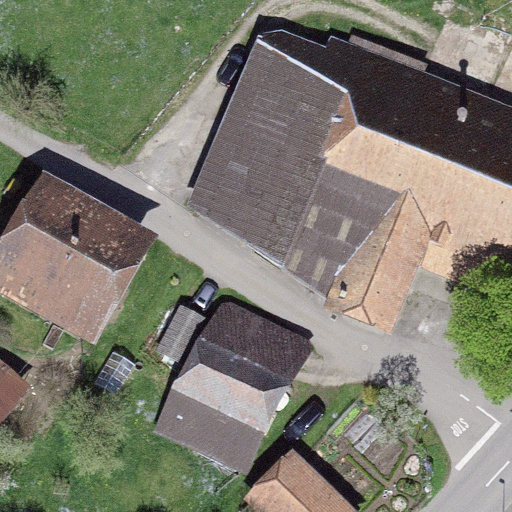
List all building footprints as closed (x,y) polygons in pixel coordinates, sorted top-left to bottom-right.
[(511,145),(425,110),(433,91),(418,85),(424,71),(350,40),(337,72),(270,44),(198,213),(338,305),(336,310),(385,331),(423,242),(511,278),(511,145)] [(50,207),(7,281),(88,329),(131,255),(50,207)] [(212,305),(191,293),(167,335),(189,347),(212,305)] [(218,358),(196,401),(182,393),(161,432),(238,472),(259,433),(245,426),(268,384),(282,391),(304,350),(229,312),(208,353),(218,358)] [(0,380),(0,421),(21,398),(0,380)] [(342,511),(295,465),(252,508),(256,511),(342,511)]
